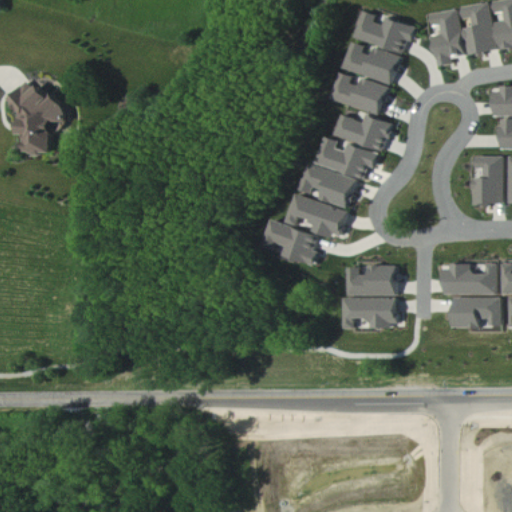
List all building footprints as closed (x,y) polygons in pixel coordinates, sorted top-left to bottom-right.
[(511,0),(509,0),(499,2),(501,15),(509,14),(510,22),(501,24),(505,51),(511,49),(511,0)] [(503,52),(495,4),(467,8),(469,20),(477,19),(478,28),(466,30),(463,10),(435,15),(437,28),(445,26),(446,36),(437,37),(442,68),(458,65),(457,59),(472,57),(472,56),(503,52)] [(362,39),(407,54),(412,41),(417,43),(422,28),(392,18),(389,26),(382,23),(384,16),(371,12),(362,39)] [(350,70),(396,86),(406,57),(377,47),(376,49),(359,43),(350,70)] [(385,116),(394,87),(369,79),(367,87),(346,80),(339,101),(385,116)] [(57,123),(72,123),(73,114),(62,98),(53,97),(46,88),(39,87),(36,83),(13,99),(24,115),(23,135),(31,135),(30,155),(49,156),(57,151),(57,123)] [(511,118),(511,87),(504,87),(505,93),(498,93),(499,118),(511,118)] [(387,152),(391,139),(393,140),(398,124),(372,116),(370,123),(348,116),(342,138),(387,152)] [(374,167),(379,169),(384,155),(354,144),(352,150),(331,143),(324,165),(369,181),(374,167)] [(509,158),(480,157),(480,171),(488,171),(488,179),(478,179),(478,205),(508,206),(509,158)] [(362,181),(320,166),(314,184),(330,190),(326,201),(352,210),(362,181)] [(354,214),(305,195),(294,224),(304,228),(308,218),(322,224),(320,231),(344,240),(354,214)] [(321,266),(325,253),(321,251),(325,236),(279,222),(270,249),(321,266)] [(502,265),(491,265),(491,276),(477,276),(477,265),(455,265),(455,271),(449,271),(449,296),(502,296),(502,265)] [(353,297),(402,298),(402,267),(375,267),(375,276),(366,276),(366,269),(354,269),(353,297)] [(402,299),(348,300),(349,330),(360,330),(360,320),(375,319),(375,329),(402,328),(402,299)] [(506,328),(506,299),(459,299),(459,313),(455,313),(455,329),(485,330),(485,320),(494,320),(494,327),(506,328)]
